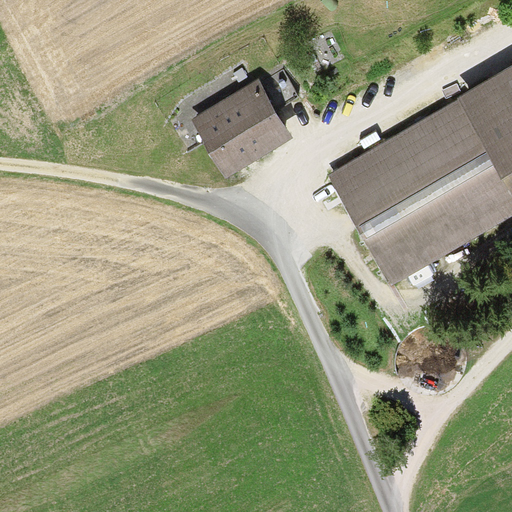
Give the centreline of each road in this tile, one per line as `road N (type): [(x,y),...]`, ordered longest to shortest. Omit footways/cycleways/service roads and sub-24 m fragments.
road 1 (track): [(389,511),(275,246),(242,219),(121,182)]
road 2 (track): [(0,164),(121,182)]
